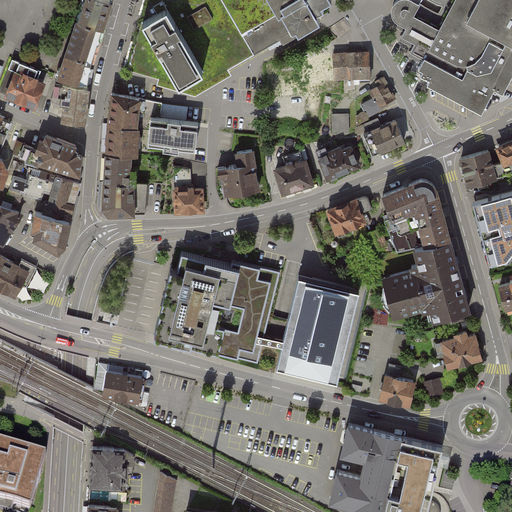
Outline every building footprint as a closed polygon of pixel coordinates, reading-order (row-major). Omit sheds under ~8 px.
[(102,28),(111,0),(82,0),(77,20),(102,28)] [(193,88),(252,55),(229,14),(220,0),(146,0),(125,69),(191,87),(193,88)] [(220,0),(229,14),(252,55),(319,17),(313,7),(325,1),(324,0),(220,0)] [(511,0),(454,0),(446,16),(419,2),(420,0),(395,0),(393,3),(390,9),(391,14),(393,19),(397,22),(406,27),(400,40),(413,47),(410,52),(423,58),(419,66),(423,69),(421,74),(430,78),(427,83),(482,112),(495,87),(502,90),(508,78),(511,80),(511,0)] [(91,64),(102,28),(77,20),(66,54),(91,64)] [(369,52),(352,53),(354,76),(362,75),(362,80),(369,80),(369,75),(371,75),(369,52)] [(333,54),(335,77),(354,76),(352,53),(333,54)] [(87,84),(91,64),(66,54),(57,77),(70,82),(87,84)] [(13,57),(0,89),(0,91),(35,105),(44,82),(36,79),(40,68),(13,57)] [(380,108),(396,100),(387,83),(371,92),(375,99),(363,104),(370,118),(382,112),(380,108)] [(84,122),(89,88),(57,84),(51,102),(64,107),(63,119),(84,122)] [(113,92),(108,123),(139,127),(150,129),(151,116),(160,117),(162,103),(141,97),(113,92)] [(148,143),(195,148),(198,121),(187,120),(189,106),(162,103),(160,117),(151,116),(150,129),(148,143)] [(348,115),(332,115),(332,131),(349,131),(348,115)] [(0,144),(2,146),(12,123),(0,117),(0,144)] [(365,133),(374,154),(407,141),(398,119),(365,133)] [(108,123),(106,154),(131,156),(136,156),(138,128),(139,127),(108,123)] [(63,177),(78,181),(81,154),(73,145),(41,132),(36,148),(24,144),(20,156),(33,161),(65,170),(63,177)] [(511,141),(494,148),(501,166),(510,163),(511,164),(511,141)] [(320,155),(329,179),(361,166),(352,143),(320,155)] [(223,166),(226,194),(260,190),(255,149),(231,153),(233,165),(223,166)] [(489,149),(460,156),(468,184),(496,176),(489,149)] [(147,183),(129,182),(131,156),(106,154),(102,205),(108,214),(145,213),(147,183)] [(276,169),(283,194),(316,184),(309,159),(276,169)] [(176,212),(204,211),(203,188),(191,188),(190,168),(174,165),(175,189),(176,212)] [(13,174),(9,189),(42,199),(44,191),(50,193),(44,212),(70,219),(78,181),(63,177),(56,175),(30,168),(27,179),(13,174)] [(423,246),(449,239),(436,189),(432,183),(424,180),(416,181),(382,194),(389,218),(414,212),(423,246)] [(511,189),(471,201),(488,263),(507,258),(511,252),(511,189)] [(366,221),(356,198),(325,211),(335,234),(366,221)] [(0,243),(1,244),(20,212),(0,206),(0,243)] [(64,244),(70,219),(44,212),(37,211),(32,230),(36,230),(34,237),(58,250),(64,244)] [(468,309),(449,239),(423,246),(412,249),(417,267),(383,276),(394,316),(428,307),(431,319),(468,309)] [(155,335),(257,361),(280,273),(243,264),(231,261),(230,267),(183,255),(178,273),(171,271),(155,335)] [(0,290),(12,297),(19,283),(25,287),(36,266),(20,259),(17,265),(0,256),(0,290)] [(339,381),(361,293),(336,287),(301,279),(279,366),(339,381)] [(511,281),(501,284),(506,308),(511,306),(511,281)] [(449,365),(483,358),(476,329),(469,331),(468,326),(454,330),(455,333),(442,336),(449,365)] [(145,378),(142,377),(128,375),(123,374),(124,366),(100,361),(95,387),(104,389),(104,393),(138,399),(139,396),(142,396),(145,378)] [(129,367),(128,375),(142,377),(143,370),(129,367)] [(379,395),(410,403),(416,376),(385,369),(379,395)] [(440,376),(423,381),(427,397),(445,392),(440,376)] [(426,511),(443,446),(349,423),(342,451),(366,457),(362,476),(338,470),(331,498),(387,511),(426,511)] [(0,500),(30,509),(45,457),(0,443),(0,500)] [(119,489),(121,452),(93,451),(91,487),(119,489)] [(153,511),(170,511),(176,478),(160,471),(153,511)]
